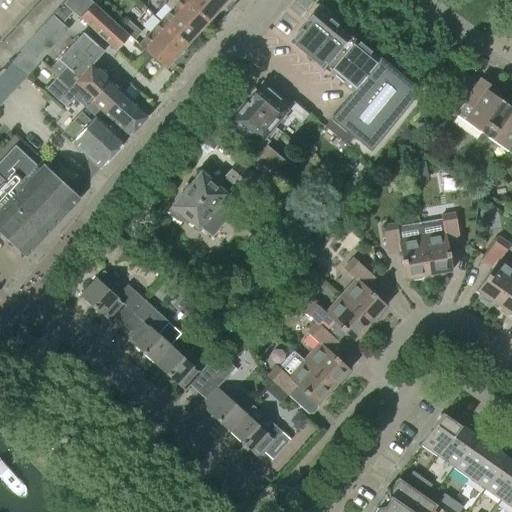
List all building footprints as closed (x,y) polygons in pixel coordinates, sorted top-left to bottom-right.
[(65,0),(40,0),(21,22),(35,34),(51,16),(52,15),(66,0),(65,0)] [(58,9),(52,15),(61,23),(71,13),(113,51),(114,50),(128,35),(120,28),(95,5),(89,0),(66,0),(66,1),(58,9)] [(171,10),(160,22),(185,45),(207,21),(183,0),(166,0),(167,1),(164,4),(171,10)] [(183,0),(207,21),(226,0),(183,0)] [(323,69),(349,37),(317,10),(291,43),(323,69)] [(35,34),(24,46),(39,60),(67,29),(61,23),(52,15),(51,16),(35,34)] [(128,20),(120,28),(128,35),(134,40),(141,32),(128,20)] [(20,21),(0,43),(0,68),(1,70),(0,71),(9,62),(24,46),(35,34),(21,22),(20,21)] [(185,45),(160,22),(138,45),(163,68),(185,45)] [(58,61),(50,70),(57,76),(61,80),(64,77),(72,85),(93,63),(102,53),(82,35),(58,61)] [(353,93),(379,60),(349,37),(323,69),(353,93)] [(354,138),(371,151),(419,93),(379,60),(353,93),(325,127),(348,146),(354,138)] [(9,62),(0,71),(0,72),(15,86),(24,76),(9,62)] [(57,76),(45,90),(65,108),(73,99),(83,108),(94,118),(96,119),(122,91),(110,79),(93,63),(72,85),(64,77),(61,80),(57,76)] [(0,102),(15,86),(0,72),(0,102)] [(477,140),(479,142),(506,104),(488,91),(491,86),(480,78),(477,83),(467,76),(456,93),(466,99),(455,115),(481,133),(477,140)] [(261,85),(245,104),(272,127),(282,116),(286,120),(290,115),(299,123),(307,114),(295,103),(291,108),(280,98),(279,100),(261,85)] [(122,91),(96,119),(105,129),(109,125),(112,122),(126,136),(147,113),(122,91)] [(250,155),(262,165),(262,164),(274,174),(285,161),(265,145),(268,141),(263,137),(272,127),(245,104),(236,115),(234,113),(227,121),(257,146),(250,155)] [(487,137),(511,154),(511,107),(506,104),(479,142),(482,144),(487,137)] [(79,114),(59,135),(69,144),(79,133),(83,136),(86,132),(101,145),(101,146),(111,155),(125,139),(109,125),(105,129),(96,119),(94,118),(89,123),(79,114)] [(403,128),(396,138),(405,145),(412,134),(403,128)] [(79,133),(69,144),(70,145),(71,143),(99,168),(111,155),(101,146),(101,145),(86,132),(83,136),(79,133)] [(13,144),(0,159),(0,235),(24,257),(79,197),(77,195),(42,164),(39,168),(13,144)] [(258,170),(262,165),(250,155),(246,160),(258,170)] [(200,227),(212,237),(230,216),(226,212),(241,193),(243,194),(256,178),(237,162),(223,178),(233,186),(226,194),(200,173),(167,211),(181,223),(185,218),(198,229),(200,227)] [(389,163),(382,165),(383,169),(385,182),(402,180),(399,162),(389,163)] [(291,223),(307,236),(321,220),(304,206),(291,223)] [(441,219),(419,223),(428,275),(431,274),(435,277),(443,275),(446,271),(451,270),(446,244),(459,242),(455,213),(441,216),(441,219)] [(428,275),(419,223),(397,227),(396,224),(382,226),(387,254),(400,252),(404,278),(409,278),(413,281),(421,279),(424,275),(428,275)] [(493,301),(495,303),(511,279),(511,265),(500,258),(509,245),(498,237),(481,260),(492,268),(476,290),(480,292),(481,297),(488,302),(493,301)] [(355,279),(340,296),(369,322),(372,320),(377,319),(382,313),(382,308),(385,305),(365,287),(374,277),(353,258),(343,268),(355,279)] [(114,317),(122,324),(140,304),(143,301),(126,285),(123,289),(102,270),(79,296),(109,322),(114,317)] [(511,279),(495,303),(498,305),(499,310),(506,315),(511,314),(511,279)] [(184,294),(175,304),(192,319),(201,309),(184,294)] [(303,312),(315,323),(315,322),(325,331),(325,330),(329,326),(333,322),(353,340),(356,336),(362,336),(367,330),(367,325),(369,322),(340,296),(324,312),(313,302),(303,312)] [(125,337),(154,363),(170,345),(177,338),(149,312),(140,304),(122,324),(130,332),(125,337)] [(270,314),(263,322),(271,329),(278,322),(270,314)] [(318,343),(303,359),(333,386),(335,384),(340,383),(345,377),(345,372),(348,369),(328,351),(337,341),(325,330),(325,331),(315,322),(315,323),(306,332),(318,343)] [(188,385),(196,392),(215,371),(206,364),(199,372),(170,345),(154,363),(183,390),(188,385)] [(333,386),(303,359),(302,360),(293,351),(278,368),(276,366),(266,376),(288,395),(292,391),(296,386),(316,404),(320,400),(325,400),(330,394),(330,389),(333,386)] [(199,405),(229,431),(245,413),(216,387),(223,379),(215,371),(196,392),(204,399),(199,405)] [(252,405),(245,413),(229,431),(258,457),(263,452),(271,460),(289,439),(252,405)] [(298,412),(289,421),(299,430),(307,420),(298,412)] [(420,443),(437,454),(458,423),(442,412),(420,443)] [(437,454),(452,465),(474,434),(458,423),(437,454)] [(452,465),(468,476),(490,446),(474,434),(452,465)] [(468,476),(484,487),(505,457),(490,446),(468,476)] [(484,487),(500,498),(511,480),(511,461),(505,457),(484,487)] [(406,477),(416,484),(421,476),(412,470),(406,477)] [(428,511),(435,503),(397,476),(388,489),(389,497),(383,505),(376,506),(371,511),(428,511)] [(421,476),(416,484),(425,491),(431,484),(421,476)] [(511,480),(500,498),(511,506),(511,480)] [(438,500),(447,506),(452,499),(443,493),(438,500)] [(452,499),(447,506),(455,511),(458,511),(463,506),(452,499)]
